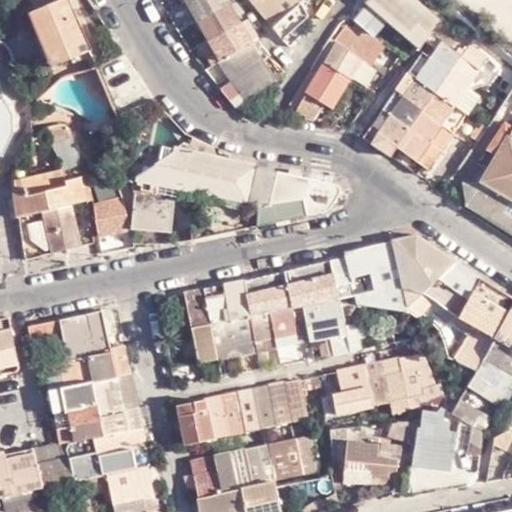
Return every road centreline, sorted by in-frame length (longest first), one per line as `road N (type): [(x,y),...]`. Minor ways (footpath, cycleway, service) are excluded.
road 1 (residential): [(387,185),(359,219),(334,232),(129,275)]
road 2 (residential): [(272,141),(210,119),(122,0)]
road 3 (residential): [(156,397),(363,356)]
road 4 (residential): [(272,141),(281,99),(343,0)]
road 5 (residential): [(317,425),(169,455)]
road 6 (residential): [(511,271),(387,185)]
road 7 (residential): [(129,275),(0,299)]
road 8 (residential): [(384,510),(511,484)]
road 9 (residential): [(387,185),(342,156),(272,141)]
road 10 (residential): [(129,275),(156,397)]
